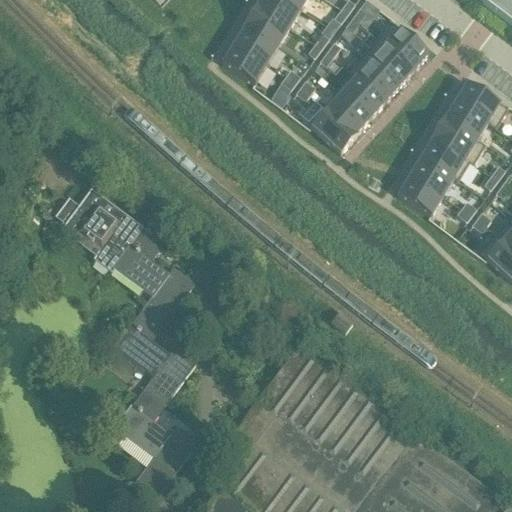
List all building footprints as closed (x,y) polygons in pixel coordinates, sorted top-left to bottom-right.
[(264,0),(257,12),(256,13),(289,33),(300,15),(275,0),(264,0)] [(275,0),(300,15),(309,0),(275,0)] [(472,0),(485,10),(492,0),(472,0)] [(511,29),(511,0),(492,0),(485,10),(511,29)] [(348,5),(340,14),(347,19),(354,10),(348,5)] [(256,12),(243,32),(244,33),(245,32),(277,52),(289,33),(256,13),(257,12),(256,12)] [(359,13),(352,23),(359,28),(366,18),(359,13)] [(340,14),(333,24),(340,29),(347,19),(340,14)] [(352,23),(345,33),(351,38),(359,28),(352,23)] [(392,27),(377,44),(413,76),(428,60),(392,27)] [(244,33),(234,50),(266,70),(277,52),(245,32),(244,33)] [(322,39),(314,49),(321,54),(328,44),(322,39)] [(377,44),(362,60),(398,93),(413,76),(377,44)] [(333,48),(326,58),(333,63),(340,53),(333,48)] [(314,49),(307,59),(314,64),(321,54),(314,49)] [(234,50),(222,70),(254,90),(266,70),(234,50)] [(326,58),(319,67),(325,72),(333,63),(326,58)] [(362,60),(347,77),(354,84),(355,83),(384,109),(398,93),(362,60)] [(290,75),(285,82),(295,89),(300,83),(290,75)] [(285,82),(280,88),(290,96),(295,89),(285,82)] [(341,98),(340,99),(369,125),(384,109),(355,83),(354,84),(341,98)] [(305,86),(300,93),(309,100),(314,93),(305,86)] [(466,89),(454,108),(487,128),(487,129),(495,134),(507,114),(466,89)] [(300,93),(295,99),(305,107),(309,100),(300,93)] [(338,95),(322,112),(355,142),(356,141),(355,140),(369,125),(340,99),(341,98),(338,95)] [(443,125),(443,126),(476,147),(476,146),(487,129),(487,128),(454,108),(443,125)] [(322,112),(307,129),(340,159),(355,142),(322,112)] [(18,123),(2,145),(12,152),(28,130),(18,123)] [(442,125),(430,145),(431,146),(431,145),(469,167),(468,168),(472,171),(485,151),(476,146),(476,147),(443,126),(443,125),(442,125)] [(431,146),(420,163),(453,183),(453,184),(457,187),(468,168),(469,167),(431,145),(431,146)] [(420,163),(409,181),(442,202),(453,184),(453,183),(420,163)] [(498,171),(490,181),(497,186),(504,176),(498,171)] [(511,181),(509,180),(502,189),(508,194),(511,189),(511,181)] [(409,181),(397,201),(430,221),(442,202),(409,181)] [(490,181),(483,191),(490,196),(497,186),(490,181)] [(502,189),(495,199),(501,204),(508,194),(502,189)] [(142,233),(91,195),(78,211),(68,203),(54,222),(64,230),(60,236),(95,262),(93,265),(110,278),(113,275),(110,273),(128,251),(132,254),(135,250),(136,251),(139,248),(140,249),(148,238),(141,234),(142,233)] [(466,207),(461,214),(471,221),(476,214),(466,207)] [(461,214),(456,220),(466,227),(471,221),(461,214)] [(481,218),(476,224),(485,232),(490,225),(481,218)] [(476,224),(471,231),(481,238),(485,232),(476,224)] [(511,234),(502,246),(511,255),(511,234)] [(150,264),(162,249),(148,238),(140,249),(139,248),(136,251),(135,250),(132,254),(128,251),(110,273),(113,275),(110,278),(111,278),(113,275),(150,303),(141,314),(163,331),(194,289),(172,273),(169,278),(150,264)] [(495,239),(479,257),(511,286),(511,255),(502,246),(495,239)] [(169,358),(151,344),(162,331),(163,331),(141,314),(129,331),(111,353),(151,383),(142,395),(162,410),(164,411),(195,369),(173,353),(169,358)] [(340,316),(329,329),(344,340),(354,326),(340,316)] [(510,511),(297,353),(233,439),(218,496),(206,511),(510,511)] [(152,463),(137,483),(159,499),(196,450),(174,434),(170,439),(151,425),(162,410),(142,395),(130,411),(130,410),(112,434),(152,463)] [(159,499),(137,483),(132,490),(153,506),(159,499)] [(132,490),(126,498),(145,511),(149,511),(153,506),(132,490)] [(145,511),(126,498),(120,505),(129,511),(145,511)]
